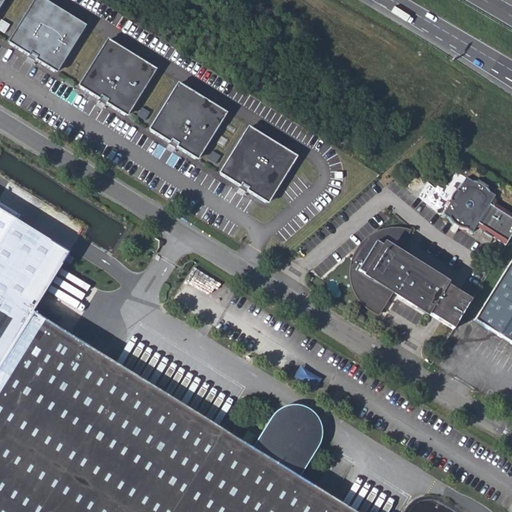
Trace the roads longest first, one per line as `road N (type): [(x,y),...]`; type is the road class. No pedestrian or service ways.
road 1 (unclassified): [(511,437),(0,121)]
road 2 (unknown): [(0,197),(145,298)]
road 3 (trunk): [(391,0),(511,70)]
